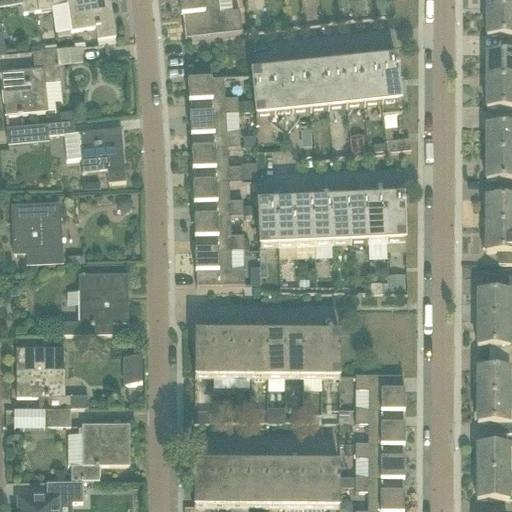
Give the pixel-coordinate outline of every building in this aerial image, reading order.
[(20,0),(23,17),(63,11),(67,35),(96,30),(98,43),(115,40),(108,0),(20,0)] [(217,0),(179,0),(185,43),(186,43),(186,41),(242,35),(240,14),(220,16),(217,0)] [(394,17),(390,0),(374,3),(377,20),(394,17)] [(511,0),(487,0),(487,12),(511,12),(511,0)] [(511,12),(487,12),(487,40),(511,39),(511,12)] [(0,76),(5,119),(55,114),(54,105),(61,105),(58,68),(83,65),(81,50),(32,55),(34,72),(0,76)] [(511,85),(511,57),(487,57),(487,85),(511,85)] [(378,65),(382,107),(383,119),(401,117),(396,63),(378,65)] [(378,65),(360,66),(364,109),(382,107),(378,65)] [(346,111),(364,109),(360,66),(342,68),(346,111)] [(346,111),(342,68),(324,70),(328,113),(346,111)] [(324,70),(305,72),(310,115),(328,113),(324,70)] [(296,116),(310,115),(305,72),(251,78),(256,121),(269,119),(270,129),(281,138),(289,137),(297,126),(296,116)] [(225,103),(224,82),(190,84),(190,83),(188,83),(190,107),(191,107),(192,116),(190,116),(190,117),(225,116),(226,118),(238,117),(238,102),(225,103)] [(511,85),(487,85),(486,112),(511,111),(511,85)] [(225,116),(190,117),(192,141),(193,141),(194,150),(192,150),(192,152),(228,151),(227,148),(240,147),(240,132),(226,133),(226,118),(225,116)] [(126,186),(121,133),(74,137),(73,126),(34,129),(35,141),(64,139),(67,165),(81,164),(82,177),(107,175),(108,188),(126,186)] [(511,129),(486,129),(486,157),(511,157),(511,129)] [(364,156),(362,140),(349,142),(351,158),(364,156)] [(409,143),(385,145),(387,157),(410,155),(409,143)] [(386,155),(385,148),(373,149),(374,157),(386,155)] [(194,187),(229,186),(241,186),(241,172),(228,172),(228,151),(192,152),(193,175),(195,175),(195,184),(194,184),(194,187)] [(511,157),(486,157),(486,184),(511,183),(511,157)] [(241,172),(241,186),(253,186),(253,167),(241,167),(241,172)] [(229,186),(194,187),(194,209),(196,208),(196,218),(195,218),(195,222),(230,221),(243,220),(242,205),(229,206),(229,186)] [(511,201),(486,202),(486,229),(511,228),(511,201)] [(387,247),(385,202),(367,203),(368,248),(387,247)] [(385,202),(387,247),(405,247),(403,202),(385,202)] [(368,248),(367,203),(348,204),(350,249),(368,248)] [(330,205),(332,250),(350,249),(348,204),(330,205)] [(294,206),(296,251),(314,251),(312,205),(294,206)] [(332,250),(330,205),(312,205),(314,251),(332,250)] [(276,207),(278,252),(296,251),(294,206),(276,207)] [(276,207),(258,208),(259,253),(278,252),(276,207)] [(11,210),(14,259),(62,256),(60,208),(11,210)] [(196,257),(230,255),(243,255),(243,240),(230,241),(230,221),(195,222),(196,243),(197,242),(197,252),(196,252),(196,257)] [(511,256),(511,228),(486,229),(486,242),(482,244),(482,252),(486,254),(486,256),(511,256)] [(230,255),(196,257),(196,277),(198,276),(198,286),(196,286),(197,292),(198,292),(198,290),(244,289),(244,275),(231,275),(230,255)] [(251,272),(252,290),(261,290),(261,272),(251,272)] [(386,279),(388,297),(405,296),(403,278),(386,279)] [(128,327),(127,279),(78,280),(79,328),(63,328),(63,340),(113,340),(112,328),(128,327)] [(308,290),(308,282),(298,282),(298,290),(308,290)] [(371,297),(381,297),(381,288),(371,288),(371,297)] [(511,322),(511,295),(478,296),(478,323),(509,323),(511,322)] [(477,350),(509,350),(509,323),(478,323),(477,350)] [(195,338),(194,383),(212,383),(213,338),(195,338)] [(231,338),(213,338),(212,383),(231,383),(231,338)] [(231,338),(231,383),(249,383),(249,338),(231,338)] [(267,339),(249,338),(249,383),(267,383),(267,339)] [(267,383),(285,384),(285,339),(267,339),(267,383)] [(303,339),(285,339),(285,384),(303,384),(303,339)] [(303,339),(303,384),(321,384),(322,339),(303,339)] [(340,339),(322,339),(321,384),(340,384),(340,339)] [(65,400),(65,353),(16,353),(16,401),(38,401),(39,414),(44,414),(70,414),(70,400),(65,400)] [(142,387),(141,361),(122,361),(122,387),(142,387)] [(511,386),(509,387),(509,373),(477,372),(477,400),(511,399),(511,386)] [(368,413),(403,413),(403,394),(401,394),(401,384),(403,384),(403,378),(402,378),(402,380),(355,380),(355,395),(368,395),(368,413)] [(511,399),(477,400),(477,427),(509,426),(509,414),(511,414),(511,399)] [(284,428),(285,412),(267,412),(267,428),(284,428)] [(403,418),(403,413),(368,413),(368,415),(356,415),(356,429),(368,429),(368,448),(403,448),(403,428),(401,428),(401,418),(403,418)] [(70,431),(70,414),(44,414),(44,432),(70,431)] [(128,430),(82,430),(82,470),(71,470),(71,485),(82,486),(100,485),(100,470),(129,470),(128,430)] [(403,452),(403,448),(368,448),(368,449),(356,449),(356,463),(368,463),(368,482),(402,482),(403,462),(401,462),(401,452),(403,452)] [(354,458),(354,449),(344,449),(344,458),(354,458)] [(477,449),(477,477),(509,477),(509,476),(509,449),(477,449)] [(211,511),(212,468),(194,468),(193,511),(211,511)] [(212,468),(211,511),(229,511),(230,469),(212,468)] [(248,511),(248,469),(230,469),(229,511),(248,511)] [(266,511),(267,469),(248,469),(248,511),(266,511)] [(284,511),(285,469),(267,469),(266,511),(284,511)] [(302,511),(303,469),(285,469),(284,511),(302,511)] [(320,511),(321,469),(303,469),(302,511),(320,511)] [(338,511),(339,469),(321,469),(320,511),(338,511)] [(509,477),(477,477),(477,504),(509,504),(509,487),(511,486),(511,476),(509,476),(509,477)] [(367,511),(402,511),(403,496),(401,496),(401,486),(402,486),(402,482),(368,482),(368,483),(356,483),(356,497),(368,497),(367,511)] [(46,503),(19,503),(18,511),(57,511),(57,507),(82,507),(82,487),(46,487),(46,503)]
